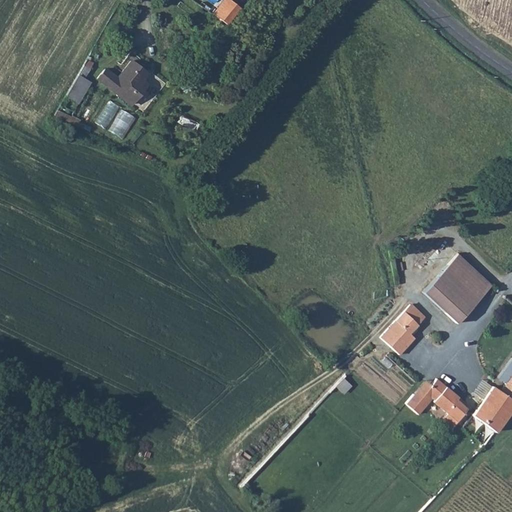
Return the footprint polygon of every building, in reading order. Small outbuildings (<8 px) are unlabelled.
[(225,0),(215,14),(226,23),(240,5),(232,0),(225,0)] [(95,75),(129,101),(145,79),(140,76),(145,69),(129,57),(116,75),(103,65),(95,75)] [(88,78),(76,71),(64,91),(77,99),(88,78)] [(120,110),(109,131),(123,138),(133,117),(120,110)] [(488,289),(454,258),(418,296),(451,328),(488,289)] [(412,329),(419,322),(406,309),(399,316),(412,329)] [(412,329),(399,316),(375,341),(394,360),(410,343),(405,339),(414,330),(412,329)] [(511,404),(511,371),(496,392),(511,404)] [(412,400),(404,409),(417,420),(431,404),(434,406),(432,408),(456,428),(467,416),(466,415),(456,405),(457,404),(436,385),(430,392),(424,398),(422,396),(416,404),(412,400)] [(511,413),(511,404),(496,392),(489,386),(466,415),(467,416),(493,437),(511,413)] [(424,387),(412,400),(416,404),(422,396),(424,398),(430,392),(424,387)]
